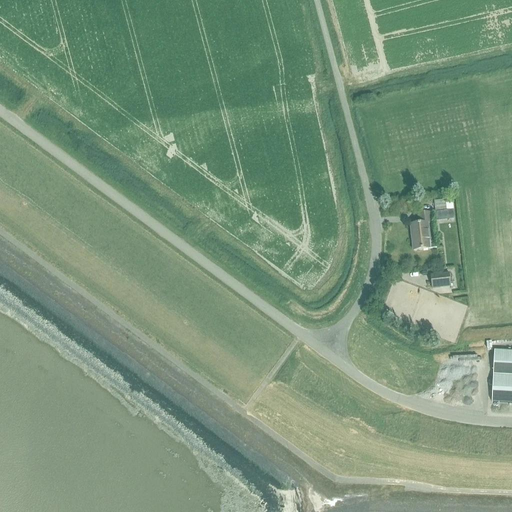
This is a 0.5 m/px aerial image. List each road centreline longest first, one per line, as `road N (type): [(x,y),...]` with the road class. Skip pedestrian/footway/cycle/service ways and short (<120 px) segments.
road 1 (unclassified): [(325,353),(0,116)]
road 2 (unclassified): [(325,353),(373,273),(376,243),(317,0)]
road 3 (unclassified): [(511,422),(421,407),(375,390),(325,353)]
